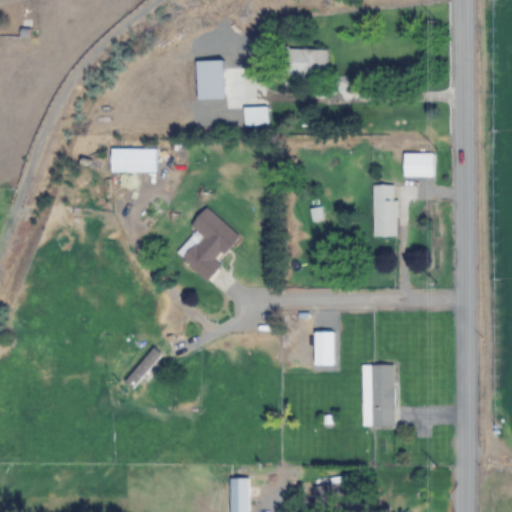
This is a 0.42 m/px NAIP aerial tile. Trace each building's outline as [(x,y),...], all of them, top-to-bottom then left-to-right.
[(278,48),(277,75),(327,76),(327,49),(278,48)] [(269,106),(244,106),(244,126),(269,126),(269,106)] [(416,154),(403,154),(403,177),(435,177),(435,146),(416,146),(416,154)] [(158,148),(111,148),(111,173),(158,173),(158,148)] [(373,237),(397,237),(397,185),(373,185),(373,237)] [(176,255),(208,281),(221,265),(218,263),(240,237),(210,213),(176,255)] [(126,383),(136,391),(163,354),(153,347),(126,383)] [(371,365),(371,427),(395,427),(395,365),(371,365)] [(250,511),(250,479),(230,479),(230,511),(250,511)] [(315,508),(346,508),(346,479),(331,479),(331,487),(315,487),(315,508)]
